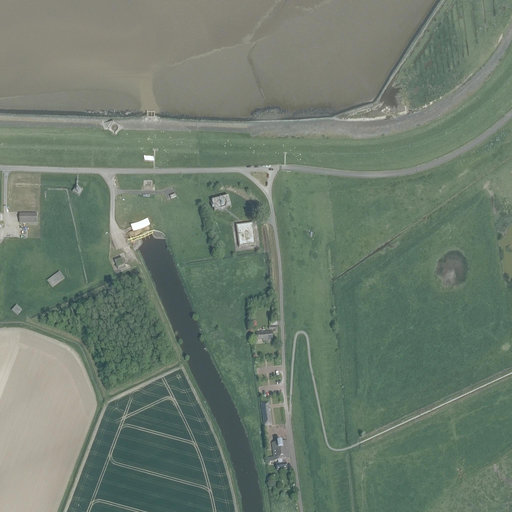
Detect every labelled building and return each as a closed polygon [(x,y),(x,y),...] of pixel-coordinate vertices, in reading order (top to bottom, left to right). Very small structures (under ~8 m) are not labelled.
[(116,135),(121,127),(113,122),(109,130),(116,135)] [(82,189),(76,185),(72,192),(78,196),(82,189)] [(228,197),(212,202),(215,212),(231,207),(228,197)] [(19,224),(36,224),(36,214),(19,214),(19,224)] [(148,219),(147,219),(146,219),(133,225),(132,226),(131,226),(131,227),(133,232),(134,232),(150,226),(150,225),(148,220),(148,219)] [(237,232),(235,232),(236,240),(238,240),(239,247),(256,245),(253,223),(236,226),(237,232)] [(115,262),(118,270),(125,267),(122,259),(115,262)] [(65,279),(60,272),(47,281),(52,288),(65,279)] [(22,311),(17,306),(12,311),(17,316),(22,311)] [(265,340),(266,341),(273,341),(272,331),(256,333),(257,340),(263,340),(263,341),(265,340)] [(261,403),(264,426),(272,425),(269,402),(261,403)] [(276,465),(277,471),(287,470),(287,464),(286,464),(286,460),(290,459),(287,441),(281,442),(278,442),(278,443),(272,443),(274,461),(278,461),(279,465),(276,465)]
